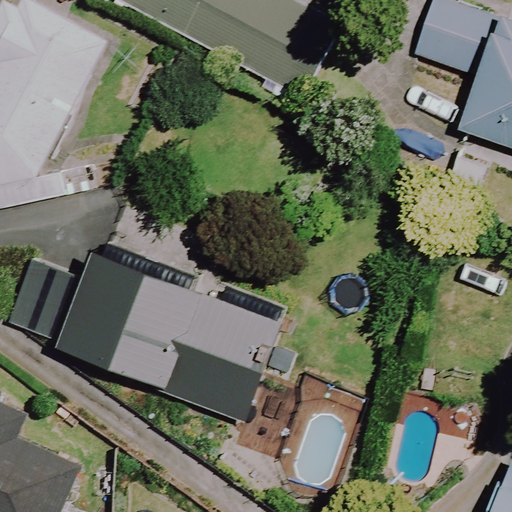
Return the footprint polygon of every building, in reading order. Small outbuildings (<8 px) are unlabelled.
[(108,40),(29,0),(23,0),(0,41),(0,54),(2,56),(0,59),(0,216),(71,198),(68,172),(40,175),(108,40)] [(341,27),(287,0),(115,0),(305,97),(341,27)] [(511,26),(440,0),(436,0),(415,57),(475,79),(457,130),(511,150),(511,26)] [(462,156),(444,198),(471,210),(489,167),(462,156)] [(283,329),(48,232),(10,326),(245,423),(283,329)] [(16,442),(26,419),(0,408),(0,511),(65,511),(83,469),(16,442)] [(493,511),(511,511),(511,462),(510,462),(493,511)]
